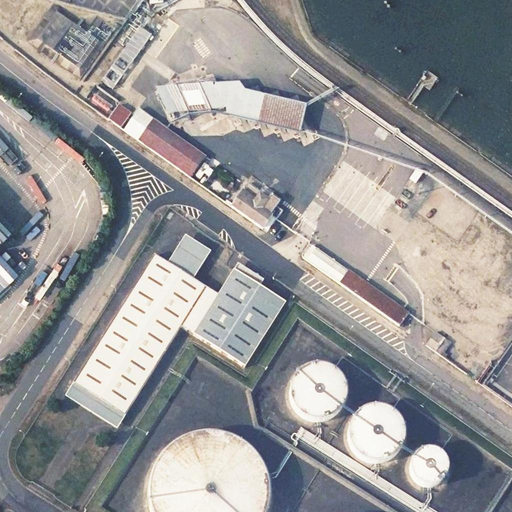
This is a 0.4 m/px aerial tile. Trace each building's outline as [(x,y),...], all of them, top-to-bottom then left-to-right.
[(295,133),(301,105),(238,92),(235,84),(210,85),(203,84),(202,80),(190,80),(179,84),(175,84),(162,89),(156,89),(152,90),(161,117),(174,117),(177,117),(186,114),(201,113),(295,133)] [(130,114),(118,105),(108,120),(120,129),(130,114)] [(204,157),(138,110),(123,131),(190,178),(204,157)] [(255,199),(242,191),(231,207),(262,230),(270,219),(276,223),(282,215),(273,209),(275,205),(259,194),(255,199)] [(191,278),(207,252),(181,236),(165,262),(191,278)] [(312,245),(302,258),(401,327),(409,314),(312,245)] [(217,295),(153,255),(71,385),(125,417),(181,328),(244,368),(285,303),(233,270),(217,295)] [(426,346),(441,356),(450,343),(436,333),(426,346)] [(321,367),(312,367),(304,370),(297,375),(292,382),(289,390),(289,398),(291,406),(296,413),(302,419),(310,422),(319,423),(328,421),(336,416),(342,409),(345,400),(345,391),(343,382),(337,375),(330,369),(321,367)] [(358,413),(352,420),(348,429),(347,438),(349,446),(353,454),(360,460),(369,464),(378,464),(387,462),(394,457),(400,450),(403,440),(403,431),(400,422),(394,415),(386,410),(376,408),(367,409),(358,413)] [(216,435),(199,436),(183,441),(168,450),(157,463),(150,479),(148,496),(150,511),(265,511),(266,511),(268,494),(266,477),(258,462),(247,449),(232,440),(216,435)] [(430,450),(424,451),(418,453),(413,457),(410,462),(409,469),(409,475),(412,481),(417,485),(423,488),(429,488),(435,487),(440,484),(444,479),(446,473),(447,467),(445,461),(441,456),(436,452),(430,450)]
